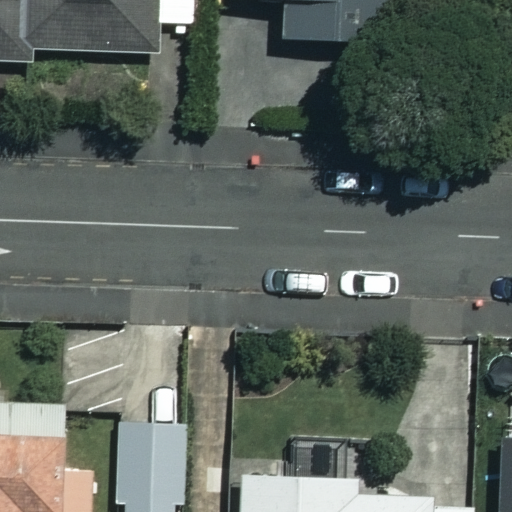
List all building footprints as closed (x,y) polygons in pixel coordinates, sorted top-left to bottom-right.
[(0,0),(0,63),(27,64),(28,52),(147,56),(149,24),(170,25),(189,26),(190,0),(0,0)] [(269,0),(275,0),(274,38),(384,40),(384,0),(269,0)] [(0,408),(0,511),(85,511),(88,471),(55,470),(57,411),(0,408)] [(168,511),(169,427),(114,427),(113,511),(168,511)] [(487,511),(511,511),(511,441),(489,441),(487,511)] [(467,511),(468,503),(349,498),(350,481),(235,476),(233,511),(467,511)]
